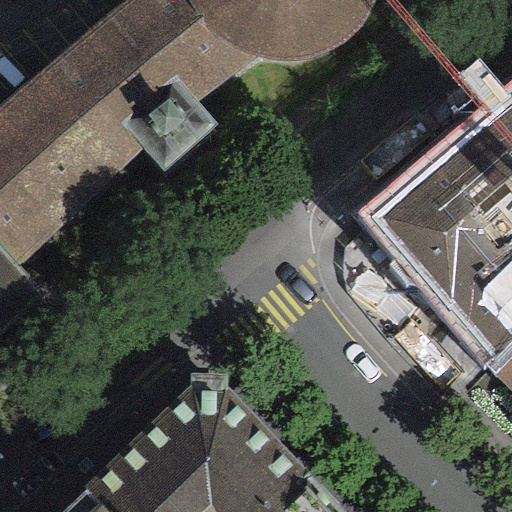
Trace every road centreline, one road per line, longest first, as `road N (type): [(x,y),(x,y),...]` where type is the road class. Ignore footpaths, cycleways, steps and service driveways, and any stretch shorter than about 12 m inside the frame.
road 1 (residential): [(239,261),(511,10)]
road 2 (residential): [(239,261),(473,511)]
road 3 (residential): [(0,479),(239,261)]
